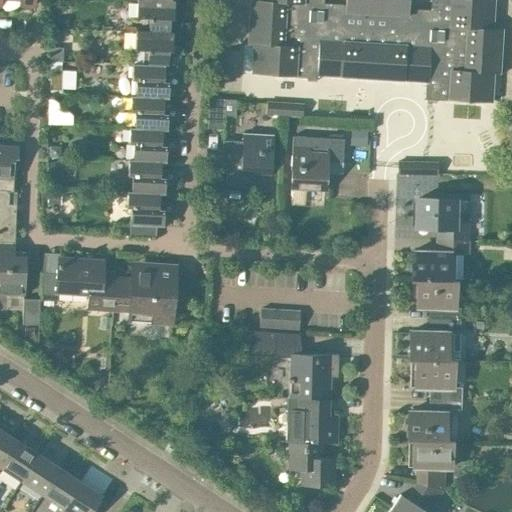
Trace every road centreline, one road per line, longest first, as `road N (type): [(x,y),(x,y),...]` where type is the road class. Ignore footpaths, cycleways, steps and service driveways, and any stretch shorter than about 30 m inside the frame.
road 1 (residential): [(186,250),(29,232),(33,74),(26,59),(0,55)]
road 2 (residential): [(342,511),(371,457),(376,263)]
road 3 (residential): [(197,0),(186,250)]
road 4 (residential): [(186,250),(376,263)]
road 5 (residential): [(145,462),(0,366)]
road 6 (residential): [(376,263),(384,90)]
